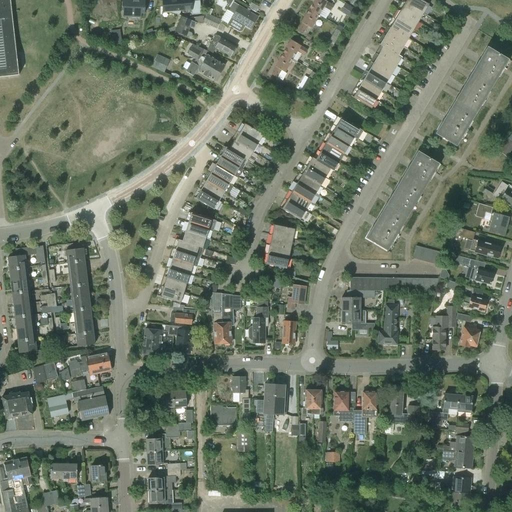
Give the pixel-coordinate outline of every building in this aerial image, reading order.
[(0,0),(0,78),(22,76),(13,0),(0,0)] [(117,10),(117,16),(135,17),(135,13),(139,13),(139,3),(138,0),(116,0),(116,10),(117,10)] [(178,14),(179,11),(189,11),(189,16),(198,17),(199,4),(190,3),(190,0),(162,0),(162,9),(169,10),(178,14)] [(323,0),(314,0),(309,9),(318,15),(325,19),(330,11),(333,6),(326,2),(323,0)] [(420,0),(406,0),(405,3),(423,14),(428,5),(420,0)] [(233,14),(227,25),(232,28),(235,28),(238,22),(250,29),(257,17),(233,3),(228,11),(233,14)] [(405,3),(400,11),(418,22),(423,14),(405,3)] [(354,9),(345,4),(342,9),(350,15),(354,9)] [(318,15),(309,9),(301,23),(302,23),(298,30),(302,33),(307,26),(310,28),(318,15)] [(400,11),(395,20),(413,31),(413,30),(418,22),(400,11)] [(202,23),(216,29),(220,20),(206,14),(202,23)] [(174,32),(186,37),(192,21),(180,16),(174,32)] [(395,20),(390,28),(408,39),(412,42),(417,33),(413,30),(413,31),(395,20)] [(390,28),(385,36),(403,47),(408,39),(390,28)] [(340,32),(335,29),(325,48),(330,51),(340,32)] [(207,49),(213,53),(215,49),(229,57),(235,46),(235,47),(221,38),(215,35),(207,49)] [(379,45),(383,47),(398,56),(403,47),(385,36),(379,45)] [(120,38),(111,39),(112,46),(121,45),(120,38)] [(290,40),(282,53),(292,59),(296,62),(301,54),(304,55),(307,51),(300,46),(290,40)] [(195,59),(193,63),(191,62),(185,72),(193,76),(193,75),(195,76),(198,72),(215,82),(224,66),(205,55),(207,52),(192,45),(191,47),(186,54),(195,59)] [(383,47),(378,55),(396,66),(402,58),(398,56),(383,47)] [(487,47),(469,76),(491,89),(508,60),(487,47)] [(324,62),(329,53),(324,50),(320,56),(321,57),(319,60),(324,62)] [(284,73),(292,59),(282,53),(274,67),(275,67),(271,75),(282,81),(286,74),(284,73)] [(150,67),(164,73),(169,60),(157,55),(150,67)] [(378,55),(373,64),(391,75),(396,66),(378,55)] [(373,64),(368,72),(386,83),(391,75),(373,64)] [(300,91),(304,93),(314,74),(311,72),(300,91)] [(368,72),(363,81),(381,92),(386,83),(368,72)] [(469,76),(452,105),(473,118),(491,89),(469,76)] [(363,81),(357,89),(376,100),(381,92),(363,81)] [(376,100),(357,89),(352,98),(371,109),(376,100)] [(473,118),(452,105),(435,134),(456,146),(473,118)] [(363,132),(359,129),(340,118),(335,127),(354,138),(358,140),(363,132)] [(244,124),(239,134),(257,144),(263,135),(244,124)] [(335,127),(330,135),(349,146),(354,138),(335,127)] [(239,134),(234,142),(252,153),(257,144),(239,134)] [(330,135),(325,144),(343,155),(349,146),(330,135)] [(506,157),(511,149),(511,141),(508,138),(496,148),(506,157)] [(234,142),(229,150),(248,161),(252,153),(234,142)] [(325,144),(320,152),(338,163),(343,155),(325,144)] [(226,147),(221,156),(243,169),(248,161),(229,150),(226,147)] [(496,157),(498,158),(502,154),(495,149),(492,153),(494,155),(496,157)] [(417,151),(400,180),(421,193),(439,164),(417,151)] [(320,152),(315,160),(330,169),(330,170),(333,172),(338,163),(320,152)] [(216,165),(234,175),(237,178),(243,169),(221,156),(216,165)] [(312,158),(307,167),(325,178),(330,170),(330,169),(315,160),(312,158)] [(273,166),(268,163),(265,168),(270,171),(273,166)] [(216,165),(211,173),(229,184),(234,175),(216,165)] [(307,167),(301,175),(320,186),(325,178),(307,167)] [(206,181),(224,192),(228,195),(233,187),(229,184),(211,173),(206,181)] [(301,175),(297,184),(315,195),(320,186),(301,175)] [(400,180),(383,209),(404,222),(421,193),(400,180)] [(206,181),(201,190),(219,201),(224,192),(206,181)] [(493,195),(499,199),(500,198),(511,206),(511,205),(511,187),(508,185),(507,186),(501,182),(493,195)] [(297,184),(292,192),(310,203),(315,195),(297,184)] [(490,197),(493,191),(487,186),(483,193),(490,197)] [(219,201),(201,190),(195,199),(214,210),(219,201)] [(292,192),(287,200),(305,211),(310,203),(292,192)] [(305,211),(287,200),(281,209),(300,220),(305,211)] [(474,217),(483,219),(485,213),(490,214),(492,208),(478,204),(474,217)] [(404,222),(383,209),(366,238),(387,251),(404,222)] [(191,213),(188,223),(208,229),(211,220),(191,213)] [(488,231),(504,235),(508,218),(493,213),(488,231)] [(188,223),(185,232),(205,239),(208,229),(188,223)] [(273,225),(271,235),(292,240),(294,229),(273,225)] [(452,234),(472,240),(474,233),(454,227),(452,234)] [(185,232),(182,241),(182,242),(198,247),(202,248),(205,239),(185,232)] [(271,235),(269,244),(290,249),(292,240),(271,235)] [(178,240),(175,249),(196,255),(198,247),(182,242),(182,241),(178,240)] [(475,252),(497,258),(500,247),(478,241),(472,240),(470,250),(475,252)] [(72,244),(60,245),(61,251),(66,250),(67,262),(84,260),(83,248),(73,250),(72,244)] [(269,244),(267,254),(288,259),(290,249),(269,244)] [(35,254),(36,262),(44,261),(42,246),(34,247),(35,254)] [(412,259),(418,260),(421,247),(415,246),(412,259)] [(8,257),(9,269),(26,267),(25,256),(35,254),(34,247),(15,249),(16,256),(8,257)] [(418,260),(424,262),(427,249),(421,247),(418,260)] [(172,258),(193,265),(197,266),(200,257),(196,255),(175,249),(172,258)] [(424,262),(430,263),(433,251),(427,249),(424,262)] [(430,263),(436,265),(439,252),(433,251),(430,263)] [(439,252),(436,265),(442,266),(444,253),(439,252)] [(288,259),(267,254),(265,264),(286,269),(288,259)] [(172,258),(169,267),(190,274),(193,265),(172,258)] [(84,260),(67,262),(68,274),(86,272),(84,260)] [(9,269),(10,281),(28,279),(26,267),(9,269)] [(169,267),(166,277),(186,284),(190,274),(169,267)] [(474,281),(483,283),(491,284),(493,273),(477,269),(477,270),(467,267),(465,278),(474,281)] [(86,272),(68,274),(70,286),(87,284),(86,272)] [(166,277),(163,286),(184,293),(186,284),(166,277)] [(10,281),(12,293),(29,291),(28,279),(10,281)] [(429,279),(429,292),(435,292),(438,279),(429,279)] [(87,284),(70,287),(71,299),(89,296),(87,284)] [(286,309),(294,310),(295,303),(303,305),(306,286),(293,285),(291,298),(288,297),(286,309)] [(184,293),(163,286),(160,297),(180,303),(184,293)] [(481,297),(483,291),(473,288),(472,295),(481,297)] [(12,293),(13,305),(30,303),(29,291),(12,293)] [(341,298),(341,311),(360,311),(360,298),(374,298),(374,291),(367,291),(361,291),(355,291),(350,291),(350,298),(341,298)] [(89,296),(71,299),(73,310),(90,308),(89,296)] [(467,308),(484,312),(487,300),(470,296),(470,298),(464,297),(462,306),(467,307),(467,308)] [(396,330),(396,326),(397,305),(394,305),(394,300),(385,299),(385,304),(384,326),(383,326),(383,332),(378,331),(378,344),(396,345),(397,330),(396,330)] [(13,305),(15,317),(32,315),(30,303),(13,305)] [(249,329),(249,338),(251,340),(253,340),(253,343),(264,343),(264,318),(268,318),(268,307),(256,307),(256,321),(253,321),(253,327),(251,327),(249,329)] [(435,327),(432,327),(432,350),(444,350),(444,328),(448,328),(448,327),(455,327),(455,307),(447,307),(447,317),(435,317),(435,327)] [(90,308),(73,311),(74,323),(92,320),(90,308)] [(170,323),(183,324),(183,327),(187,328),(187,324),(191,324),(192,315),(195,316),(196,310),(182,309),(182,314),(171,313),(170,323)] [(341,311),(341,324),(351,324),(351,330),(374,330),(374,323),(365,323),(365,311),(360,311),(341,311)] [(213,324),(215,344),(231,343),(230,326),(233,325),(232,312),(213,313),(214,323),(213,324)] [(455,320),(470,323),(472,317),(457,313),(455,320)] [(15,317),(16,329),(33,327),(32,315),(15,317)] [(92,321),(74,323),(76,334),(93,332),(92,321)] [(282,344),(294,345),(295,328),(295,322),(283,321),(282,344)] [(459,345),(468,347),(469,345),(476,347),(479,331),(475,330),(476,327),(468,325),(467,328),(463,327),(459,345)] [(175,352),(189,353),(190,346),(193,347),(194,339),(191,338),(191,331),(189,331),(189,328),(187,328),(183,327),(169,326),(168,331),(168,335),(173,336),(177,336),(175,352)] [(16,329),(18,341),(35,339),(33,327),(16,329)] [(141,353),(143,355),(149,355),(161,356),(162,348),(171,349),(173,336),(168,335),(168,331),(145,329),(143,347),(142,347),(141,353)] [(93,332),(76,334),(77,346),(94,344),(93,332)] [(35,339),(18,341),(19,353),(29,352),(29,358),(42,356),(41,350),(36,351),(35,339)] [(327,340),(326,349),(337,349),(337,341),(327,340)] [(79,367),(109,362),(107,352),(86,357),(80,358),(81,362),(78,363),(79,367)] [(57,377),(53,362),(43,366),(46,380),(57,377)] [(109,362),(79,367),(69,369),(71,377),(82,375),(81,372),(88,371),(89,375),(111,371),(109,362)] [(32,369),(36,384),(46,380),(43,366),(32,369)] [(242,402),(242,417),(249,417),(249,399),(248,399),(248,390),(245,390),(245,377),(232,377),(232,393),(239,393),(239,402),(242,402)] [(74,393),(86,390),(84,380),(71,382),(74,393)] [(268,407),(267,413),(273,413),(273,415),(280,416),(283,416),(285,385),(265,384),(263,407),(268,407)] [(86,390),(74,393),(72,393),(74,403),(77,402),(81,421),(105,415),(109,415),(105,396),(104,396),(102,386),(86,390)] [(406,424),(405,427),(418,427),(419,406),(407,406),(406,414),(401,414),(403,388),(391,387),(389,414),(390,414),(389,423),(406,424)] [(184,390),(172,392),(173,408),(186,407),(184,390)] [(313,415),(313,391),(305,390),(304,408),(302,408),(302,414),(313,415)] [(321,391),(313,391),(313,415),(322,415),(322,413),(322,409),(321,409),(321,391)] [(341,392),(335,392),(335,410),(335,415),(340,415),(340,421),(353,421),(353,409),(348,409),(348,392),(347,392),(346,391),(342,391),(341,392)] [(367,416),(376,416),(376,393),(375,393),(374,391),(370,391),(369,393),(363,393),(363,402),(355,402),(354,425),(366,425),(367,416)] [(9,396),(2,397),(6,419),(32,414),(28,392),(21,394),(21,393),(9,395),(9,396)] [(172,392),(159,393),(161,409),(173,408),(172,392)] [(456,410),(458,395),(444,394),(442,413),(435,412),(434,426),(442,426),(442,421),(447,421),(448,409),(456,410)] [(47,399),(51,417),(68,414),(64,395),(47,399)] [(472,396),(458,395),(456,410),(457,410),(456,412),(470,414),(470,411),(471,411),(472,396)] [(210,406),(210,426),(236,426),(235,408),(222,408),(222,406),(210,406)] [(435,412),(428,412),(427,428),(433,429),(434,426),(435,412)] [(317,442),(325,443),(326,422),(318,421),(317,442)] [(454,431),(456,431),(466,432),(468,432),(468,424),(455,423),(454,431)] [(299,436),(299,425),(291,425),(290,436),(299,436)] [(237,452),(250,452),(250,431),(237,431),(237,452)] [(437,450),(442,450),(472,453),(473,437),(466,436),(466,432),(456,431),(456,435),(455,443),(449,442),(449,447),(437,446),(437,450)] [(145,440),(146,452),(164,451),(170,451),(169,438),(165,438),(165,434),(157,435),(158,439),(145,440)] [(472,453),(442,450),(442,455),(444,455),(444,460),(454,461),(453,467),(471,468),(472,453)] [(164,451),(146,452),(146,465),(162,464),(162,459),(164,459),(164,451)] [(340,452),(327,452),(327,462),(340,462),(340,452)] [(9,491),(1,493),(4,511),(29,511),(23,485),(31,483),(26,458),(12,461),(16,480),(8,481),(9,491)] [(423,470),(433,471),(433,460),(423,459),(423,470)] [(0,479),(0,489),(1,493),(9,491),(8,481),(16,480),(12,461),(4,463),(8,480),(4,481),(3,479),(0,479)] [(58,481),(63,481),(64,464),(50,464),(50,479),(58,479),(58,481)] [(64,464),(63,481),(68,482),(68,479),(76,479),(76,464),(64,464)] [(91,466),(92,482),(106,482),(105,465),(91,466)] [(146,478),(147,491),(171,490),(171,483),(175,483),(175,477),(180,477),(180,470),(167,471),(167,478),(146,478)] [(453,477),(452,492),(469,494),(470,478),(453,477)] [(434,491),(439,492),(439,491),(446,492),(446,488),(440,487),(440,483),(435,483),(434,491)] [(171,510),(171,511),(182,511),(181,503),(171,503),(171,490),(147,491),(147,503),(168,503),(169,510),(171,510)] [(43,496),(42,496),(43,503),(44,507),(46,506),(59,503),(56,491),(44,493),(43,493),(43,496)] [(469,494),(452,492),(450,508),(468,509),(469,494)] [(90,502),(91,508),(108,506),(107,497),(90,498),(90,499),(86,500),(86,502),(90,502)] [(36,507),(37,511),(47,511),(46,506),(44,507),(43,503),(36,504),(36,507)]
